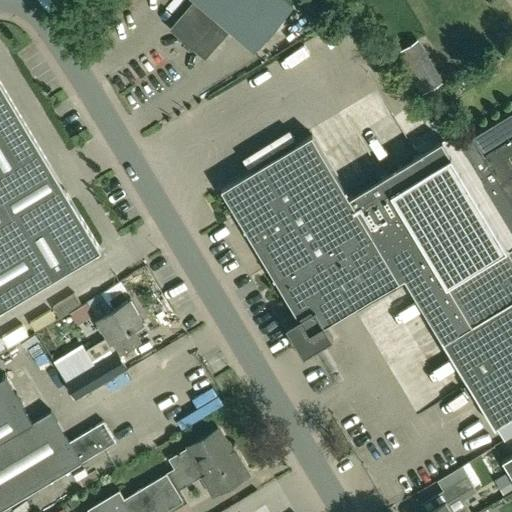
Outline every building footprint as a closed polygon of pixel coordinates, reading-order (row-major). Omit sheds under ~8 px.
[(254,51),(294,6),(286,0),(197,0),(172,29),(206,58),(230,30),(254,51)] [(417,38),(393,53),(405,73),(410,70),(423,92),(443,80),(417,38)] [(0,311),(102,251),(0,79),(0,311)] [(511,111),(472,135),(471,135),(458,143),(511,234),(511,111)] [(401,280),(400,278),(350,195),(314,134),(223,188),(301,318),(288,326),(305,355),(335,338),(327,325),(401,280)] [(511,295),(506,286),(511,283),(511,258),(441,141),(350,195),(400,278),(401,280),(406,277),(444,340),(511,300),(511,295)] [(511,283),(506,286),(511,295),(511,300),(444,340),(495,427),(511,416),(511,283)] [(84,352),(91,365),(88,367),(78,349),(58,361),(70,381),(67,383),(76,398),(125,369),(118,357),(141,343),(132,329),(144,322),(130,300),(97,319),(108,338),(84,352)] [(0,390),(0,435),(32,416),(12,383),(0,390)] [(53,405),(0,436),(0,505),(116,438),(104,417),(71,435),(53,405)] [(99,502),(88,507),(87,508),(88,510),(85,511),(163,511),(182,501),(175,488),(202,472),(215,493),(246,475),(218,429),(188,447),(168,459),(174,470),(166,474),(166,473),(124,498),(119,490),(99,502)] [(511,475),(511,454),(503,460),(511,475)] [(438,481),(450,500),(474,486),(462,466),(438,481)] [(466,511),(465,508),(458,511),(452,511),(446,501),(428,511),(466,511)]
